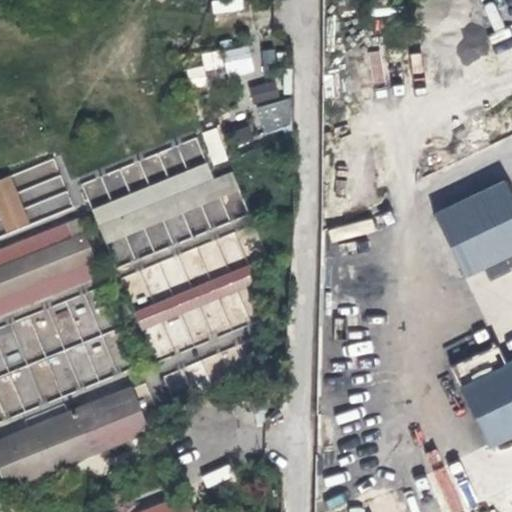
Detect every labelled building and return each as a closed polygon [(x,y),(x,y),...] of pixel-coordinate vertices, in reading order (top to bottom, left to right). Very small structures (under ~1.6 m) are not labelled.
[(243,0),(211,0),(212,14),(244,12),(243,0)] [(492,51),(478,24),(454,36),(468,63),(492,51)] [(248,45),(220,52),(227,77),(255,70),(248,45)] [(372,83),(384,81),(378,50),(366,52),(372,83)] [(220,51),(202,52),(203,70),(221,69),(220,51)] [(203,65),(186,69),(191,89),(208,85),(203,65)] [(274,80),(249,86),(253,104),(279,98),(274,80)] [(289,98),(257,105),(263,134),(295,127),(289,98)] [(250,126),(232,132),(237,147),(255,141),(250,126)] [(219,127),(202,132),(212,166),(229,161),(219,127)] [(91,204),(206,159),(198,139),(83,183),(91,204)] [(209,165),(91,206),(106,251),(113,249),(119,265),(250,220),(232,171),(213,177),(209,165)] [(11,176),(0,180),(0,237),(30,225),(11,176)] [(448,245),(462,273),(511,249),(511,196),(505,181),(434,215),(448,245)] [(75,227),(0,255),(0,286),(86,254),(75,227)] [(140,330),(255,284),(247,265),(132,311),(140,330)] [(334,341),(346,341),(346,318),(333,318),(334,341)] [(0,416),(44,401),(40,388),(36,389),(25,359),(8,365),(2,349),(15,344),(10,328),(0,331),(0,416)] [(504,362),(511,358),(511,339),(497,347),(504,362)] [(449,368),(458,385),(491,369),(483,352),(449,368)] [(511,358),(504,362),(491,369),(458,385),(486,444),(511,432),(511,358)] [(119,383),(0,429),(0,473),(134,423),(119,383)] [(207,488),(235,478),(230,465),(202,475),(207,488)] [(430,481),(450,511),(459,511),(474,503),(451,468),(430,481)] [(182,511),(173,489),(115,511),(182,511)]
